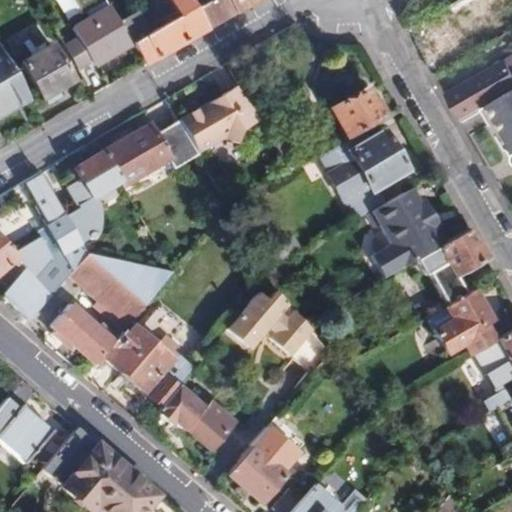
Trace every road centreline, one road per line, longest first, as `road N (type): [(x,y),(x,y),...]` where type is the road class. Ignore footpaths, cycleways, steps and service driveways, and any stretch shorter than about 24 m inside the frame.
road 1 (residential): [(0,171),(293,0)]
road 2 (residential): [(511,252),(369,3)]
road 3 (tertiary): [(213,511),(0,329)]
